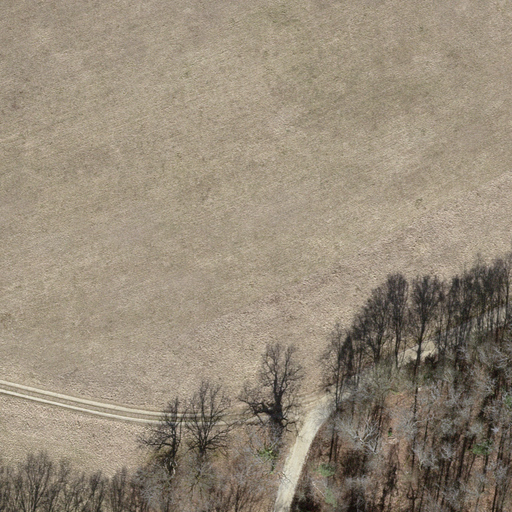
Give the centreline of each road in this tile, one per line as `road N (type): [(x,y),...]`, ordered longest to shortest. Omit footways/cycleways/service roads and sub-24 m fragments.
road 1 (track): [(325,406),(173,419),(0,386)]
road 2 (track): [(278,511),(325,406),(511,311)]
